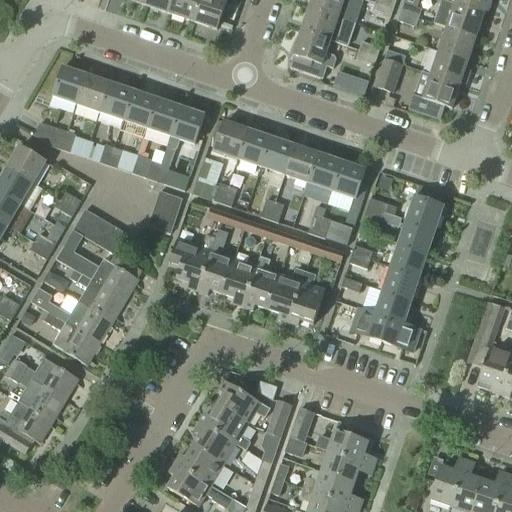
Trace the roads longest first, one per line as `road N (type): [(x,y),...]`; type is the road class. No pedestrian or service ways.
road 1 (residential): [(511,444),(231,346),(199,355),(113,511)]
road 2 (residential): [(244,82),(52,20),(11,64)]
road 3 (residential): [(469,162),(244,82)]
road 4 (unclassified): [(469,162),(511,44)]
